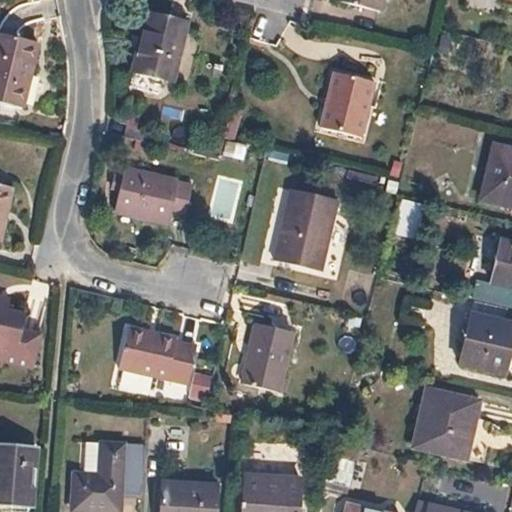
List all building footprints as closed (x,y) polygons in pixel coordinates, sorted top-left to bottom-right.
[(334,0),(334,3),(380,15),(383,0),(334,0)] [(170,85),(184,26),(146,16),(132,76),(170,85)] [(0,107),(21,113),(36,49),(0,39),(0,107)] [(360,141),(373,87),(331,77),(319,132),(360,141)] [(511,209),(511,152),(493,148),(481,202),(511,209)] [(239,165),(242,153),(228,150),(225,162),(239,165)] [(185,218),(191,189),(123,174),(121,181),(114,180),(111,191),(119,193),(114,214),(167,226),(170,215),(185,218)] [(0,233),(9,195),(0,192),(0,233)] [(292,224),(283,222),(273,264),(320,275),(336,204),(289,194),(286,209),(295,210),(292,224)] [(286,209),(283,222),(292,224),(295,210),(286,209)] [(476,236),(472,274),(489,276),(494,238),(476,236)] [(511,290),(511,246),(500,243),(490,285),(511,290)] [(24,318),(5,313),(0,312),(0,369),(1,365),(30,371),(38,336),(21,332),(24,318)] [(503,378),(511,339),(511,327),(470,317),(458,367),(503,378)] [(279,396),(292,336),(255,327),(241,388),(279,396)] [(186,388),(194,349),(175,345),(175,342),(127,332),(118,373),(186,388)] [(465,463),(478,405),(425,392),(411,451),(465,463)] [(335,446),(322,494),(344,500),(360,452),(335,446)] [(0,447),(0,508),(28,511),(33,450),(0,447)] [(97,479),(99,448),(86,447),(84,479),(97,479)] [(141,501),(144,451),(99,448),(97,479),(84,479),(72,478),(70,511),(119,511),(120,500),(141,501)] [(297,511),(299,484),(245,479),(242,511),(297,511)] [(214,511),(216,489),(160,485),(158,511),(214,511)]
